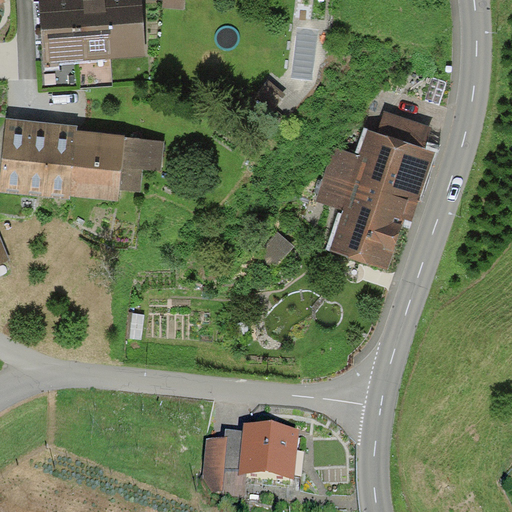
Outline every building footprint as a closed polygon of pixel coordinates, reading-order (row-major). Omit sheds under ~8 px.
[(39,0),(45,64),(145,56),(140,0),(39,0)] [(163,0),(163,6),(185,9),(185,0),(163,0)] [(345,212),(331,254),(388,273),(404,221),(413,224),(435,154),(426,151),(433,130),(386,115),(379,138),(370,135),(362,160),(336,151),(319,203),(345,212)] [(8,121),(0,193),(71,202),(71,197),(78,132),(78,128),(44,124),(8,121)] [(85,133),(78,132),(71,197),(118,202),(119,191),(124,137),(85,133)] [(124,137),(119,191),(141,193),(143,171),(164,173),(167,141),(124,137)] [(277,234),(256,257),(273,271),(293,248),(277,234)] [(0,240),(0,263),(8,260),(0,240)] [(144,314),(129,312),(127,338),(142,339),(144,314)] [(293,490),(300,445),(244,437),(243,442),(225,440),(224,449),(205,447),(199,490),(245,497),(247,484),(293,490)]
